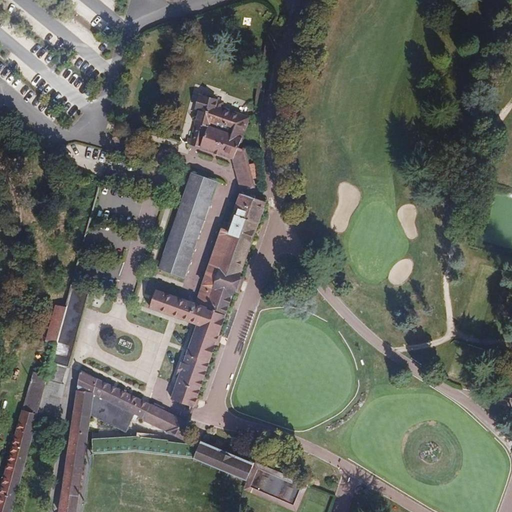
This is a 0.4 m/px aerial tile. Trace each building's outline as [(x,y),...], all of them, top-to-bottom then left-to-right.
[(231,159),(241,192),(255,186),(244,150),(237,148),(251,116),(217,107),(219,100),(199,94),(195,110),(198,110),(190,138),(189,138),(187,144),(231,159)] [(119,105),(112,103),(105,129),(112,131),(119,105)] [(185,278),(218,182),(192,173),(159,270),(185,278)] [(266,203),(240,194),(227,230),(221,228),(208,265),(194,303),(156,290),(149,308),(196,325),(170,398),(193,406),(226,315),(266,203)] [(91,295),(73,290),(51,364),(69,369),(91,295)] [(76,390),(94,394),(134,415),(143,420),(150,404),(80,369),(76,390)] [(0,511),(17,511),(49,377),(34,373),(7,472),(0,494),(0,511)] [(91,415),(94,394),(76,390),(66,456),(84,458),(91,415)] [(94,394),(91,415),(126,433),(134,415),(94,394)] [(150,404),(143,420),(182,439),(190,424),(150,404)] [(228,405),(223,409),(230,417),(235,413),(228,405)] [(93,453),(138,450),(193,458),(199,445),(137,437),(92,439),(93,453)] [(199,445),(193,458),(247,481),(253,466),(200,443),(199,445)] [(79,496),(84,458),(66,456),(61,494),(78,496),(79,496)] [(76,511),(78,496),(61,494),(58,511),(76,511)]
